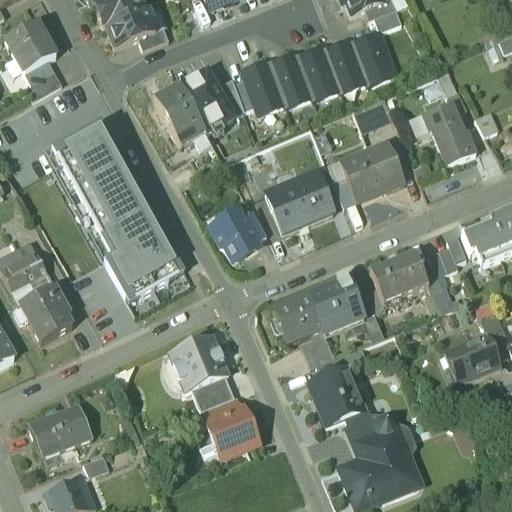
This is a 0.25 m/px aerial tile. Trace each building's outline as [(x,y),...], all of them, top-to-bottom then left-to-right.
[(0,0),(0,9),(16,0),(0,0)] [(86,0),(91,13),(94,12),(94,11),(121,0),(86,0)] [(121,0),(94,11),(94,12),(102,33),(105,32),(105,31),(143,16),(143,15),(136,0),(121,0)] [(202,0),(208,13),(221,8),(224,9),(229,7),(230,4),(240,0),(202,0)] [(381,0),(337,0),(341,9),(345,8),(350,19),(363,14),(384,6),(384,5),(381,0)] [(384,6),(363,14),(367,25),(373,23),(395,14),(389,3),(384,5),(384,6)] [(143,16),(105,31),(105,32),(114,53),(137,43),(154,36),(154,35),(146,14),(143,15),(143,16)] [(395,14),(373,23),(378,37),(401,28),(395,14)] [(36,29),(4,47),(24,80),(41,70),(55,62),(36,29)] [(511,34),(510,30),(492,38),(497,49),(511,42),(511,34)] [(154,36),(137,43),(142,55),(168,45),(163,32),(154,35),(154,36)] [(378,37),(352,47),(368,89),(395,78),(378,37)] [(511,42),(497,49),(502,59),(511,54),(511,42)] [(351,44),(325,54),(340,96),(366,86),(367,89),(368,89),(352,47),(351,44)] [(297,61),(313,104),(339,94),(340,96),(325,54),(323,51),(297,61)] [(296,58),(270,68),(268,65),(286,111),(311,101),(313,104),(297,61),(296,58)] [(268,65),(241,75),(255,110),(258,118),(284,108),(285,111),(286,111),(268,65)] [(41,70),(24,80),(30,92),(48,82),(41,70)] [(206,78),(178,94),(204,139),(232,123),(218,98),(206,78)] [(30,92),(26,95),(32,107),(55,94),(48,82),(30,92)] [(244,84),(234,89),(244,115),(255,110),(244,84)] [(218,98),(232,123),(244,115),(234,89),(218,98)] [(204,139),(178,94),(168,100),(169,102),(154,111),(178,154),(204,139)] [(383,105),(350,119),(359,139),(391,126),(383,105)] [(462,145),(448,111),(420,123),(428,140),(430,139),(445,173),(473,161),(466,144),(462,145)] [(489,117),(472,125),(480,143),(497,135),(489,117)] [(179,273),(98,132),(50,160),(109,263),(102,267),(124,305),(135,298),(139,305),(167,289),(163,282),(179,273)] [(387,150),(338,171),(345,188),(353,209),(373,200),(372,199),(385,194),(386,198),(403,191),(387,150)] [(315,180),(264,202),(281,243),(333,221),(315,180)] [(345,188),(333,193),(342,215),(354,210),(353,209),(345,188)] [(495,227),(460,241),(469,260),(473,259),(479,272),(511,258),(511,219),(505,223),(505,222),(494,226),(495,227)] [(238,221),(225,228),(226,231),(215,238),(217,242),(216,246),(220,253),(224,254),(233,270),(258,255),(241,227),(238,221)] [(251,221),(241,227),(255,251),(265,245),(251,221)] [(456,243),(445,248),(448,253),(454,269),(465,265),(456,243)] [(28,253),(0,269),(0,286),(9,302),(45,281),(28,253)] [(448,253),(426,262),(432,275),(435,283),(457,275),(454,269),(448,253)] [(412,261),(369,279),(375,295),(382,312),(426,294),(420,280),(412,261)] [(432,275),(420,280),(426,294),(429,301),(441,296),(435,283),(432,275)] [(45,281),(9,302),(17,316),(53,296),(45,281)] [(335,293),(307,304),(321,338),(324,346),(363,330),(361,327),(360,325),(362,324),(346,287),(344,286),(342,285),(340,285),(337,286),(336,288),(335,290),(335,293)] [(382,312),(375,295),(364,300),(373,322),(385,317),(382,312)] [(53,296),(17,316),(39,354),(69,336),(57,315),(62,312),(53,296)] [(307,304),(272,319),(286,353),(312,342),(321,338),(307,304)] [(373,322),(361,327),(363,330),(371,351),(383,346),(373,322)] [(496,322),(481,329),(486,343),(487,344),(488,343),(495,358),(508,352),(496,322)] [(324,346),(321,338),(312,342),(315,351),(325,347),(324,346)] [(486,343),(450,359),(463,391),(502,375),(495,358),(488,343),(487,344),(486,343)] [(211,346),(167,364),(183,401),(191,398),(224,385),(227,383),(211,346)] [(315,351),(301,357),(310,377),(318,373),(333,367),(325,347),(315,351)] [(0,376),(12,370),(0,348),(0,376)] [(333,367),(318,373),(322,385),(345,375),(346,376),(365,368),(360,356),(333,367)] [(463,391),(450,359),(444,361),(444,362),(440,363),(439,366),(451,394),(454,395),(457,393),(458,394),(463,391)] [(322,385),(310,390),(320,414),(316,415),(325,436),(344,428),(364,420),(346,376),(345,375),(322,385)] [(224,385),(191,398),(200,420),(204,418),(233,406),(224,385)] [(233,406),(204,418),(209,429),(237,418),(233,406)] [(77,414),(27,435),(41,468),(91,447),(77,414)] [(209,429),(204,431),(212,451),(219,468),(256,452),(241,416),(209,429)] [(364,420),(344,428),(346,434),(345,437),(348,445),(351,446),(353,451),(351,452),(359,470),(364,479),(368,477),(375,493),(374,496),(366,499),(368,503),(371,511),(380,507),(381,509),(415,495),(418,488),(415,481),(407,478),(392,442),(395,434),(392,427),(384,423),(378,426),(366,425),(364,420)] [(212,451),(198,457),(205,474),(219,468),(212,451)] [(102,466),(82,474),(88,488),(108,479),(102,466)] [(359,470),(338,479),(349,506),(351,508),(352,508),(354,509),(357,508),(357,507),(368,503),(366,499),(374,496),(375,493),(368,477),(364,479),(359,470)] [(91,511),(81,488),(46,503),(49,511),(91,511)] [(368,503),(357,507),(357,508),(358,511),(368,511),(371,511),(368,503)]
